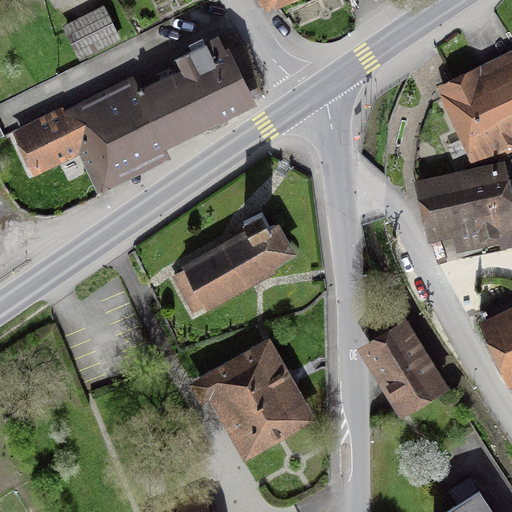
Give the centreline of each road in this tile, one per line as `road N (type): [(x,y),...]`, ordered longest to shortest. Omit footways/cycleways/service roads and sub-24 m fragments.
road 1 (primary): [(315,93),(0,307)]
road 2 (tertiary): [(355,511),(350,268),(338,176)]
road 3 (residential): [(511,420),(434,288),(395,203),(338,176)]
road 4 (primary): [(450,0),(315,93)]
road 5 (residential): [(237,0),(277,58),(315,93)]
